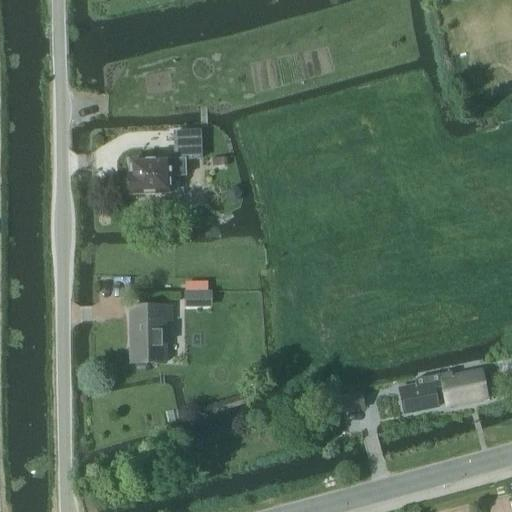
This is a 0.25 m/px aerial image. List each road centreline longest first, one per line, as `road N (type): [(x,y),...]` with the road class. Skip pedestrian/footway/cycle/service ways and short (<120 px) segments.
road 1 (tertiary): [(66,511),(56,0)]
road 2 (tertiary): [(315,511),(511,455)]
